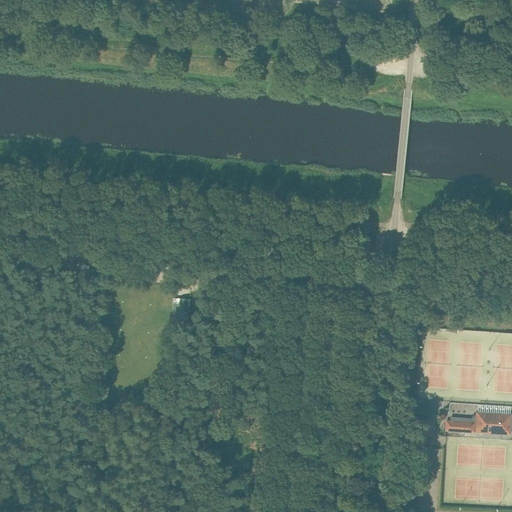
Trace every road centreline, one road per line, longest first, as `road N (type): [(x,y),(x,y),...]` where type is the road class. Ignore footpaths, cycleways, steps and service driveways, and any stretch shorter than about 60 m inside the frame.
road 1 (track): [(0,30),(511,75)]
road 2 (unclassified): [(376,511),(413,0)]
road 3 (track): [(0,254),(208,280),(238,267)]
road 4 (track): [(393,249),(262,253),(238,267)]
